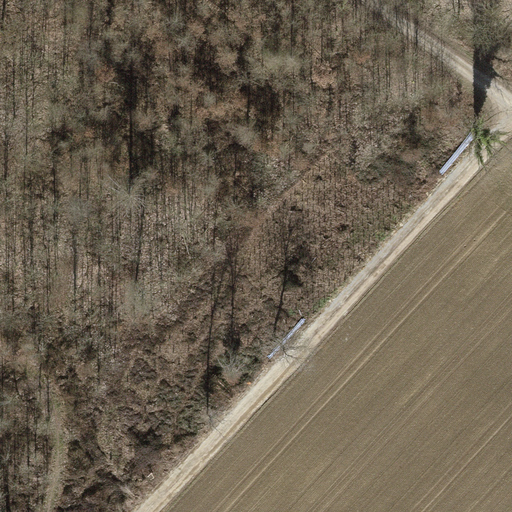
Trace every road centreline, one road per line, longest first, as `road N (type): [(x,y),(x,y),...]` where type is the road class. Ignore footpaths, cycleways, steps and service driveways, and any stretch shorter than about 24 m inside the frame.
road 1 (track): [(149,511),(511,123)]
road 2 (track): [(511,102),(375,0)]
